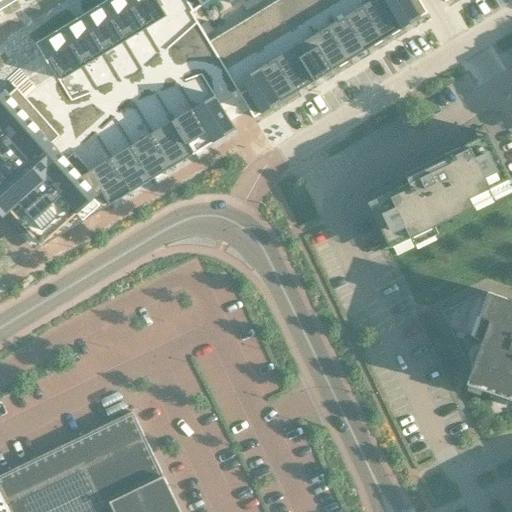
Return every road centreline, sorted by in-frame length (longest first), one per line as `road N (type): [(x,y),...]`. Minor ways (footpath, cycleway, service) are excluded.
road 1 (residential): [(456,478),(333,220),(334,207),(344,191),(507,87)]
road 2 (residential): [(511,16),(272,157),(234,223)]
road 3 (residential): [(387,511),(262,250),(234,223)]
road 4 (residential): [(0,331),(185,219),(234,223)]
road 5 (unknown): [(143,98),(306,2)]
road 6 (unknown): [(23,164),(143,98)]
